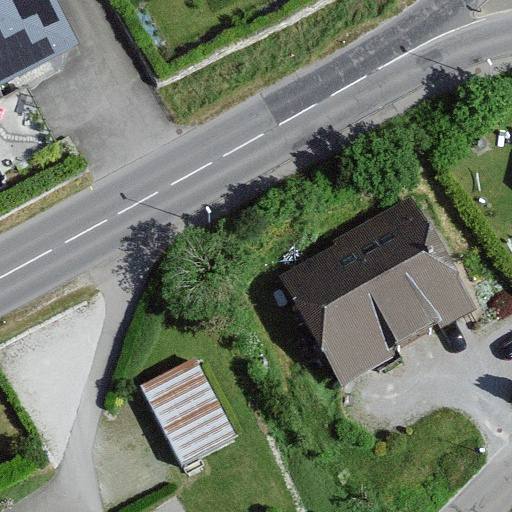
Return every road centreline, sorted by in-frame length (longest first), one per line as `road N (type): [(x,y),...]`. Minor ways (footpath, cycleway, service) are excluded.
road 1 (secondary): [(183,180),(511,0)]
road 2 (secondary): [(0,274),(183,180)]
road 3 (residential): [(85,0),(183,180)]
